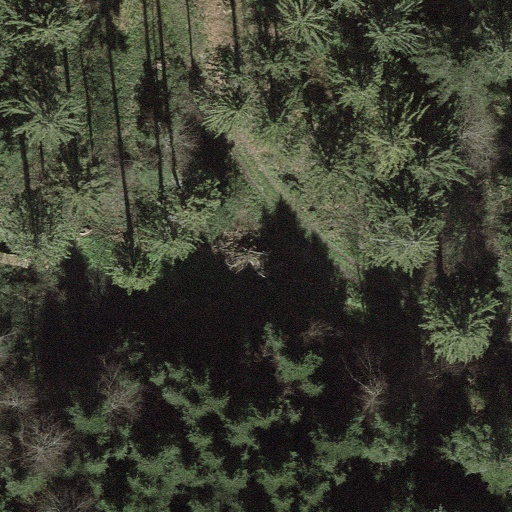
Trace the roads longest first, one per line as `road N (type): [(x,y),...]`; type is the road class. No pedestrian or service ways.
road 1 (track): [(511,350),(0,207)]
road 2 (track): [(199,0),(315,210),(392,311)]
